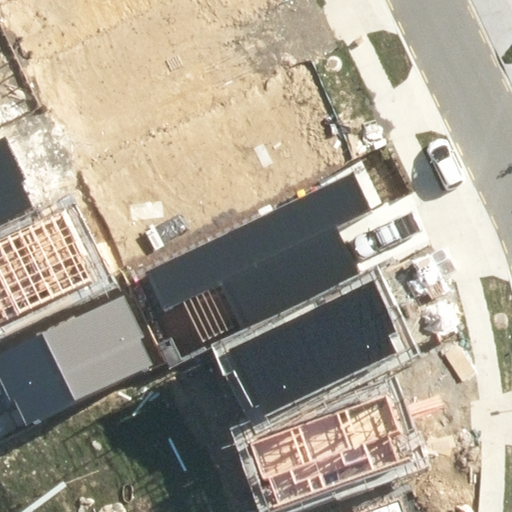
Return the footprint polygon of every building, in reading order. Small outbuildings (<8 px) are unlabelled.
[(26,180),(6,136),(0,139),(0,223),(31,208),(19,183),(26,180)] [(244,328),(357,272),(336,229),(384,205),(365,167),(151,273),(169,309),(221,283),(244,328)] [(0,321),(92,280),(62,215),(0,242),(0,321)] [(261,416),(396,352),(388,336),(397,332),(373,282),(229,351),(261,416)] [(27,423),(154,364),(142,338),(146,336),(127,295),(0,354),(0,379),(10,400),(15,400),(27,423)] [(407,458),(385,397),(249,444),(261,480),(270,477),(279,503),(407,458)]
